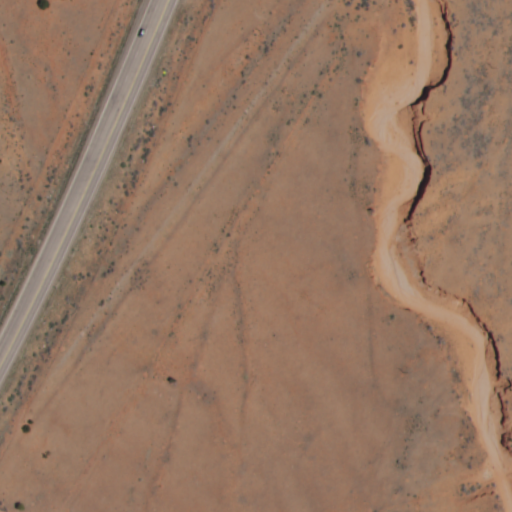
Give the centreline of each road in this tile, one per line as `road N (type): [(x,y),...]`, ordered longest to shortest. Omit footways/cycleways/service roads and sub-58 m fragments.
road 1 (track): [(489,511),(474,440),(437,341),(422,42),(401,32),(401,0)]
road 2 (primary): [(0,348),(68,215),(160,0)]
